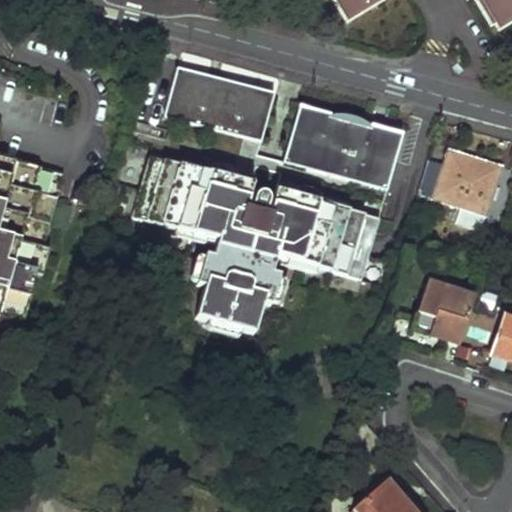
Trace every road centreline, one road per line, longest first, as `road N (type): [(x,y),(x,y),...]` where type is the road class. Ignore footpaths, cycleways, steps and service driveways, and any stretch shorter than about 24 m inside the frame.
road 1 (residential): [(77,0),(511,114)]
road 2 (residential): [(511,406),(432,379),(410,378),(402,388),(402,432),(474,511)]
